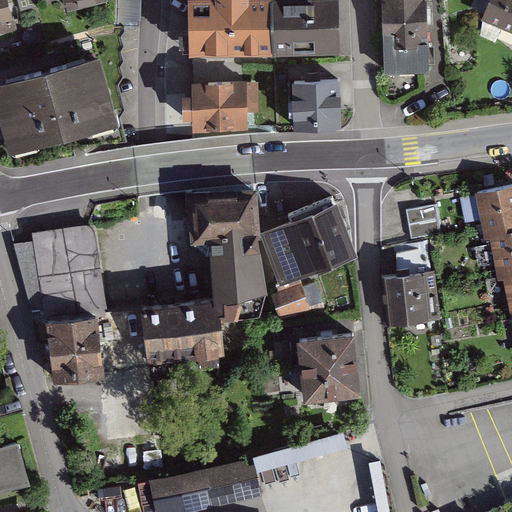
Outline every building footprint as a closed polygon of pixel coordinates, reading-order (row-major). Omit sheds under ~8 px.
[(9,0),(0,0),(0,27),(16,23),(9,0)] [(37,0),(20,0),(23,10),(39,6),(37,0)] [(59,0),(62,10),(96,2),(95,0),(59,0)] [(141,0),(119,0),(119,24),(141,24),(141,0)] [(177,0),(181,70),(241,67),(263,66),(261,12),(259,0),(177,0)] [(433,0),(377,0),(383,82),(438,79),(433,0)] [(510,49),(511,45),(511,9),(489,0),(477,0),(465,30),(510,49)] [(331,9),(261,12),(263,66),(333,63),(331,9)] [(81,58),(31,71),(50,148),(76,141),(83,134),(100,130),(81,58)] [(241,67),(181,70),(184,130),(245,126),(241,67)] [(31,71),(0,79),(0,121),(9,153),(21,150),(26,154),(50,148),(31,71)] [(339,126),(337,80),(285,82),(287,128),(339,126)] [(511,182),(471,193),(481,235),(491,233),(511,227),(511,182)] [(251,190),(193,192),(195,235),(212,232),(216,280),(264,292),(251,190)] [(357,246),(333,195),(258,229),(282,281),(357,246)] [(436,203),(408,209),(414,238),(442,232),(436,203)] [(91,225),(36,233),(50,319),(96,314),(104,313),(91,225)] [(511,228),(491,233),(500,271),(511,268),(511,228)] [(439,319),(431,245),(397,248),(399,272),(383,274),(388,324),(439,319)] [(310,279),(279,290),(284,317),(323,311),(310,279)] [(216,298),(104,313),(96,314),(103,372),(96,373),(104,441),(156,434),(149,359),(198,354),(199,367),(218,365),(217,351),(223,351),(219,316),(257,312),(264,292),(216,280),(216,298)] [(50,319),(46,319),(55,378),(96,373),(103,372),(96,314),(50,319)] [(364,390),(356,332),(295,340),(302,398),(364,390)] [(271,346),(259,348),(261,371),(274,370),(271,346)] [(263,465),(351,441),(346,424),(259,449),(263,465)] [(0,485),(18,480),(5,438),(0,440),(0,485)] [(157,511),(168,511),(260,493),(252,459),(151,480),(157,511)] [(511,511),(511,498),(482,511),(511,511)]
